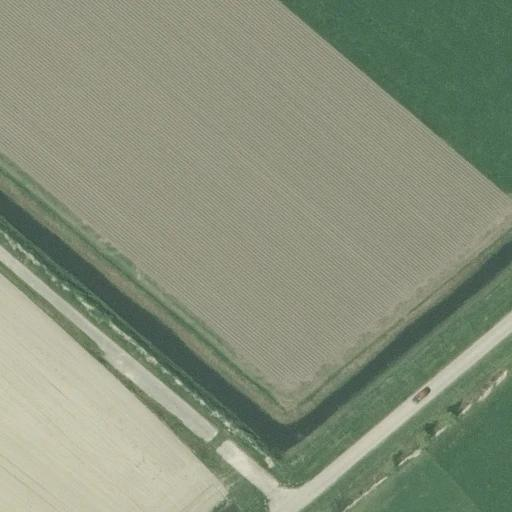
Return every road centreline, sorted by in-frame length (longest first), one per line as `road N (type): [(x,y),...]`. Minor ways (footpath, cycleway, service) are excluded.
road 1 (unclassified): [(289,508),(0,261)]
road 2 (unclassified): [(289,508),(511,324)]
